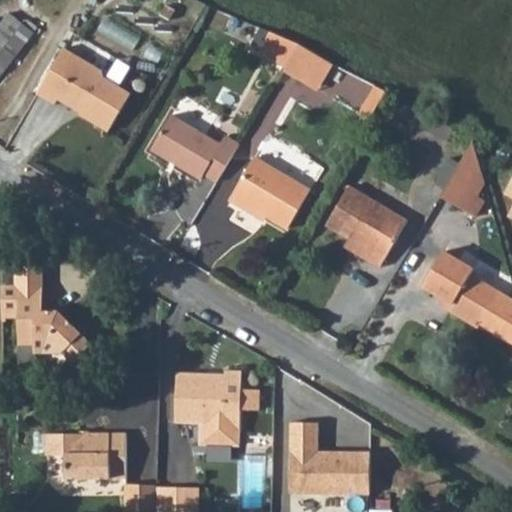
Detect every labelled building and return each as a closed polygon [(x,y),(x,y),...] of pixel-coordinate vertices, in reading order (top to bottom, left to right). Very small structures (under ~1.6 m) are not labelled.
[(0,73),(1,74),(34,31),(23,22),(12,35),(0,25),(0,73)] [(298,42),(270,30),(258,50),(285,66),(298,42)] [(321,84),(333,63),(298,42),(285,66),(283,70),(300,79),(303,75),(321,84)] [(105,68),(66,45),(38,91),(56,102),(59,97),(81,110),(80,112),(109,129),(133,91),(106,75),(105,68)] [(318,89),(321,84),(303,75),(300,79),(318,89)] [(369,119),(386,90),(373,84),(357,111),(369,119)] [(410,120),(415,111),(393,99),(388,108),(410,120)] [(152,148),(175,162),(201,177),(204,172),(217,181),(240,142),(226,134),(221,142),(172,114),(152,148)] [(486,179),(475,136),(441,195),(468,210),(486,179)] [(230,199),(245,207),(247,203),(268,215),(288,226),(312,188),(255,155),(230,199)] [(357,241),(353,249),(380,265),(407,220),(350,186),(328,223),(350,237),(357,241)] [(247,203),(245,207),(265,219),(268,215),(247,203)] [(346,244),(353,249),(357,241),(350,237),(346,244)] [(475,268),(445,249),(424,285),(444,296),(452,301),(449,308),(482,327),(502,292),(471,274),(475,268)] [(16,266),(16,282),(29,283),(29,302),(43,302),(41,265),(16,266)] [(16,285),(2,286),(2,316),(18,316),(19,343),(35,343),(35,350),(64,350),(74,359),(91,342),(60,310),(43,309),(43,302),(29,302),(29,283),(16,282),(16,285)] [(441,302),(449,308),(452,301),(444,296),(441,302)] [(240,386),(240,371),(221,370),(220,374),(208,373),(173,372),(171,422),(198,423),(197,446),(238,447),(239,406),(257,406),(258,387),(240,386)] [(319,423),(292,422),(290,492),(371,494),(372,452),(318,451),(319,423)] [(123,476),(124,432),(43,430),(43,451),(62,451),(62,475),(123,476)] [(87,476),(87,490),(119,491),(119,477),(87,476)] [(123,511),(154,511),(155,486),(155,484),(124,484),(123,511)] [(184,511),(185,487),(155,484),(155,486),(154,511),(184,511)] [(196,511),(197,487),(185,487),(184,511),(196,511)]
